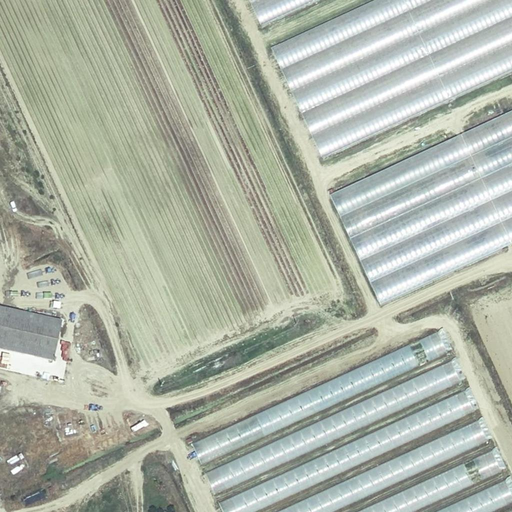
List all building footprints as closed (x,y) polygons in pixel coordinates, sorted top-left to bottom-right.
[(246,0),(255,21),(307,0),(246,0)] [(316,152),(511,76),(511,0),(371,0),(272,38),(316,152)] [(375,299),(511,245),(511,116),(331,187),(375,299)] [(54,324),(0,314),(0,348),(48,357),(54,324)] [(199,460),(456,354),(447,333),(190,439),(199,460)] [(460,362),(203,468),(212,489),(468,383),(460,362)] [(329,511),(490,445),(481,424),(269,511),(329,511)] [(500,452),(353,511),(416,511),(509,474),(500,452)] [(296,471),(219,500),(223,511),(249,511),(303,491),(296,471)]
